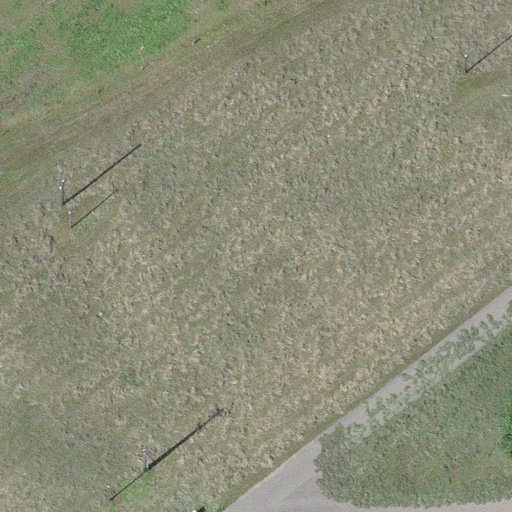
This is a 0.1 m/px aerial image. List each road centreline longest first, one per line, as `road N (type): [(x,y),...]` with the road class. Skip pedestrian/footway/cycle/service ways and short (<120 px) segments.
road 1 (track): [(265,511),(511,304)]
road 2 (track): [(511,496),(281,498)]
